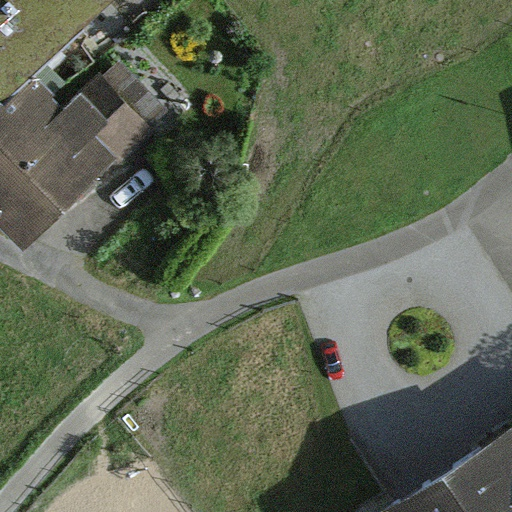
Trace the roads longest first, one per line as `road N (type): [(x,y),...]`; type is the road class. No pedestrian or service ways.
road 1 (secondary): [(0,390),(200,511)]
road 2 (track): [(203,317),(77,281),(0,235)]
